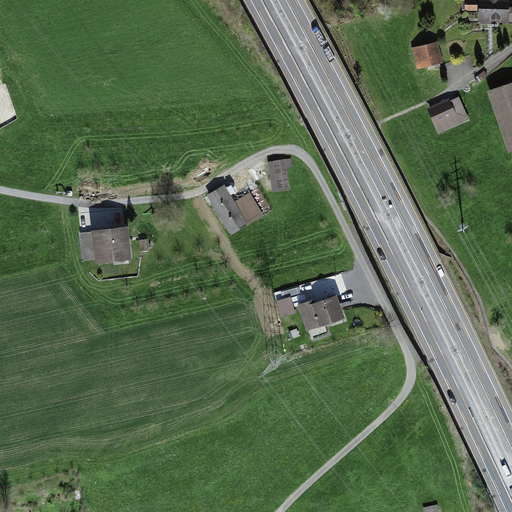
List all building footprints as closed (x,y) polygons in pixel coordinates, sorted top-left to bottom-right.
[(479,0),(479,22),(509,23),(509,0),(479,0)] [(438,44),(413,50),(418,69),(443,63),(438,44)] [(509,154),(511,152),(511,84),(488,92),(509,154)] [(470,121),(459,96),(428,109),(438,134),(470,121)] [(271,188),(288,187),(286,156),(269,157),(271,188)] [(244,179),(210,200),(232,234),(266,213),(244,179)] [(127,228),(93,232),(97,263),(131,259),(127,228)] [(310,301),(297,305),(305,331),(344,319),(337,297),(312,304),(310,301)]
